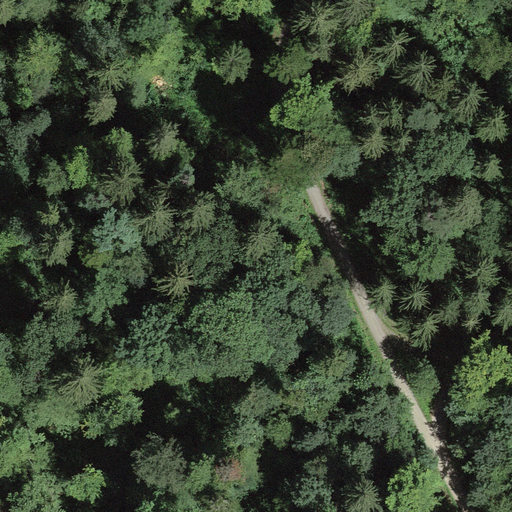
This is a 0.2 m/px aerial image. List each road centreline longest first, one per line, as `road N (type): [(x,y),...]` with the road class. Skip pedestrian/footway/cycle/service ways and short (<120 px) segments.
road 1 (track): [(305,0),(270,69),(269,118),(472,511)]
road 2 (track): [(376,330),(419,355),(474,363),(429,436)]
